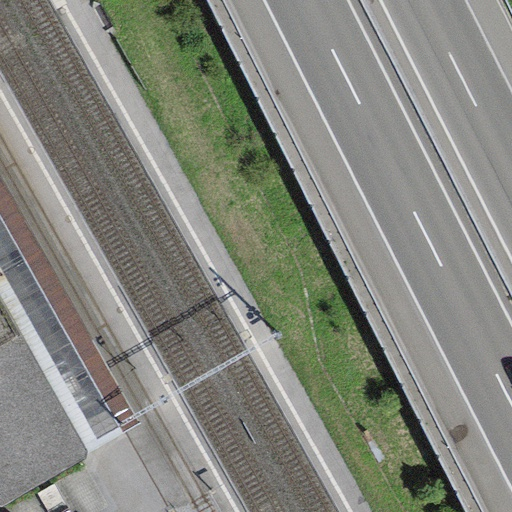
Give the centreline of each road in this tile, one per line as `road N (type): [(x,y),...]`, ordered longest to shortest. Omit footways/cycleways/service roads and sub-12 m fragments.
road 1 (motorway): [(317,0),(511,383)]
road 2 (motorway): [(511,150),(436,0)]
